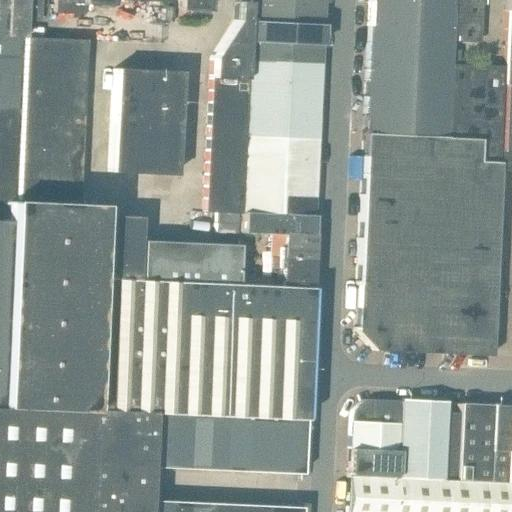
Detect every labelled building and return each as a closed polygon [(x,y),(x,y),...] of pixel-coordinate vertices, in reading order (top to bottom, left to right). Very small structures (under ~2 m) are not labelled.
[(2,0),(3,9),(1,36),(19,37),(20,21),(21,0),(2,0)] [(21,0),(20,21),(35,21),(36,0),(52,0),(52,13),(80,14),(80,4),(107,6),(107,0),(147,0),(163,1),(162,0),(21,0)] [(177,0),(177,9),(204,11),(204,0),(177,0)] [(318,0),(246,0),(244,61),(316,64),(318,0)] [(367,0),(351,332),(369,352),(487,357),(496,163),(495,163),(499,67),(455,65),(455,51),(447,51),(448,36),(449,0),(367,0)] [(455,42),(475,43),(477,0),(449,0),(448,36),(455,36),(455,42)] [(511,0),(504,0),(501,83),(511,83),(511,0)] [(231,20),(208,56),(207,79),(241,81),(245,3),(232,2),(231,20)] [(164,7),(163,22),(171,22),(172,8),(164,7)] [(20,74),(21,56),(21,38),(19,38),(19,37),(1,36),(3,9),(0,8),(0,201),(3,201),(15,202),(16,182),(16,164),(17,146),(18,128),(18,110),(19,92),(20,74)] [(21,38),(21,56),(81,59),(81,41),(21,38)] [(80,77),(81,59),(21,56),(20,74),(80,77)] [(244,61),(242,98),(314,101),(316,64),(244,61)] [(108,121),(130,122),(132,70),(111,69),(108,121)] [(132,70),(130,122),(150,122),(153,71),(132,70)] [(150,122),(172,124),(174,72),(153,71),(150,122)] [(20,74),(19,92),(79,95),(80,77),(20,74)] [(207,91),(242,92),(242,81),(241,81),(207,79),(207,91)] [(511,171),(511,83),(501,83),(498,173),(501,173),(501,171),(511,171)] [(241,104),(242,92),(207,91),(206,103),(241,104)] [(19,92),(18,110),(78,113),(79,95),(19,92)] [(312,140),(314,101),(242,98),(240,136),(312,140)] [(241,116),(241,104),(206,103),(205,115),(241,116)] [(18,110),(18,128),(78,131),(78,113),(18,110)] [(205,127),(240,128),(241,116),(205,115),(205,127)] [(106,172),(127,173),(130,122),(108,121),(106,172)] [(148,174),(150,122),(130,122),(127,173),(148,174)] [(172,124),(150,122),(148,174),(170,175),(172,124)] [(239,140),(240,128),(205,127),(204,139),(239,140)] [(18,128),(17,146),(77,149),(78,131),(18,128)] [(311,178),(312,140),(240,136),(239,174),(311,178)] [(239,152),(239,140),(204,139),(204,151),(239,152)] [(17,146),(16,164),(76,167),(77,149),(17,146)] [(238,164),(239,152),(204,151),(203,163),(238,164)] [(238,176),(238,164),(203,163),(203,175),(238,176)] [(16,164),(16,182),(76,185),(76,167),(16,164)] [(237,212),(297,215),(309,216),(311,178),(239,174),(237,212)] [(237,188),(238,176),(203,175),(202,187),(237,188)] [(15,202),(75,204),(76,185),(16,182),(15,202)] [(237,188),(202,187),(201,199),(237,200),(237,188)] [(236,212),(237,200),(201,199),(201,211),(210,211),(231,212),(236,212)] [(1,243),(0,264),(0,268),(0,407),(27,409),(84,412),(84,409),(90,278),(93,218),(93,205),(75,204),(15,202),(3,201),(2,222),(1,243)] [(231,212),(210,211),(209,222),(231,223),(231,212)] [(297,215),(237,212),(236,233),(279,235),(279,234),(295,235),(295,232),(296,232),(297,228),(295,228),(295,216),(297,216),(297,215)] [(114,219),(93,218),(90,278),(111,279),(114,219)] [(135,221),(114,219),(111,279),(132,280),(135,221)] [(209,222),(209,233),(230,234),(231,223),(209,222)] [(308,236),(295,235),(279,234),(279,235),(278,248),(274,248),(274,258),(307,259),(307,257),(308,257),(308,251),(307,251),(308,236)] [(231,285),(232,277),(234,245),(137,240),(135,280),(231,285)] [(307,262),(307,259),(274,258),(274,268),(277,268),(277,282),(306,283),(306,268),(308,268),(308,263),(307,262)] [(232,277),(231,285),(244,286),(262,287),(263,279),(244,278),(232,277)] [(132,280),(111,279),(90,278),(84,409),(146,413),(299,421),(303,322),(303,321),(305,290),(305,289),(262,287),(244,286),(231,285),(135,280),(132,280)] [(348,422),(345,475),(386,477),(392,477),(395,424),(396,408),(395,408),(395,401),(370,399),(369,399),(366,399),(364,400),(361,400),(359,401),(357,403),(355,404),(353,406),(352,408),(350,410),(349,412),(348,414),(348,416),(348,419),(348,422)] [(397,402),(394,477),(453,480),(456,413),(441,413),(441,403),(397,401),(397,402)] [(453,480),(485,482),(489,405),(457,404),(456,413),(453,480)] [(502,482),(505,413),(505,406),(489,405),(485,482),(502,482)] [(0,511),(78,511),(83,433),(84,412),(0,408),(0,511)] [(507,413),(505,413),(502,482),(511,482),(511,408),(511,409),(508,411),(507,413)] [(295,511),(295,508),(141,500),(143,467),(146,413),(84,409),(84,412),(83,433),(78,511),(295,511)] [(297,475),(297,467),(298,432),(299,421),(146,413),(143,467),(297,475)] [(503,511),(505,484),(345,477),(342,511),(503,511)] [(511,511),(511,484),(505,484),(503,511),(511,511)]
